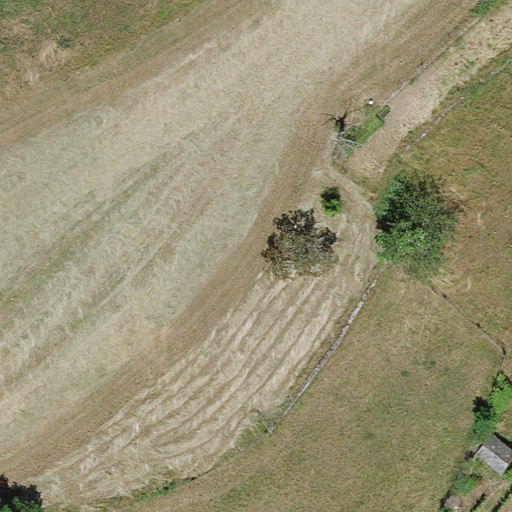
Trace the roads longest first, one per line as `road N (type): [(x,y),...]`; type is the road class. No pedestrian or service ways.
road 1 (motorway): [(230,0),(0,507)]
road 2 (motorway): [(347,511),(511,147)]
